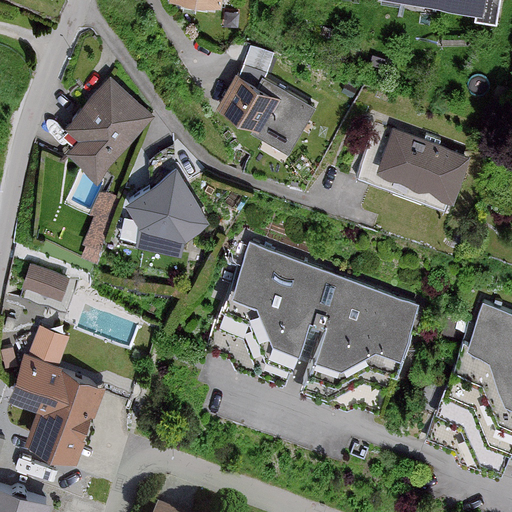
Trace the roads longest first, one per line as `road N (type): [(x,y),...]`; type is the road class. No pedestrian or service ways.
road 1 (residential): [(80,1),(206,163),(356,217)]
road 2 (residential): [(511,492),(226,384)]
road 3 (residential): [(308,511),(165,457),(137,465),(115,511)]
road 4 (residential): [(58,46),(23,140),(0,246)]
